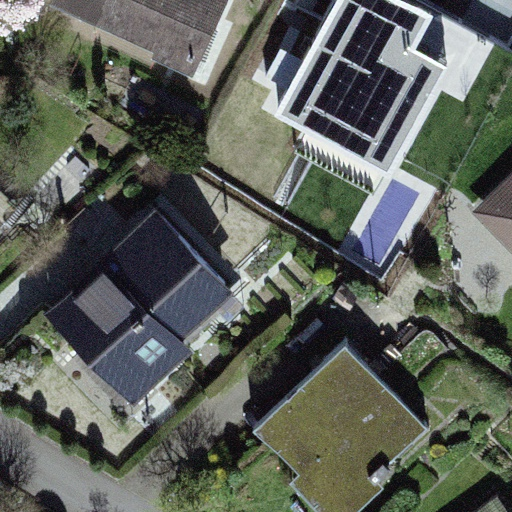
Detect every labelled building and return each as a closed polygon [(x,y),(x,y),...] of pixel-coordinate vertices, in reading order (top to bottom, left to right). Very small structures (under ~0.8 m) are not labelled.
[(71,0),(185,58),(214,0),(71,0)] [(302,0),(259,81),(383,147),(421,77),(368,49),(393,0),(302,0)] [(511,157),(473,197),(511,235),(511,157)] [(54,306),(129,386),(227,296),(153,215),(54,306)] [(328,503),(423,421),(346,333),(252,416),(328,503)] [(502,511),(489,489),(450,511),(502,511)]
